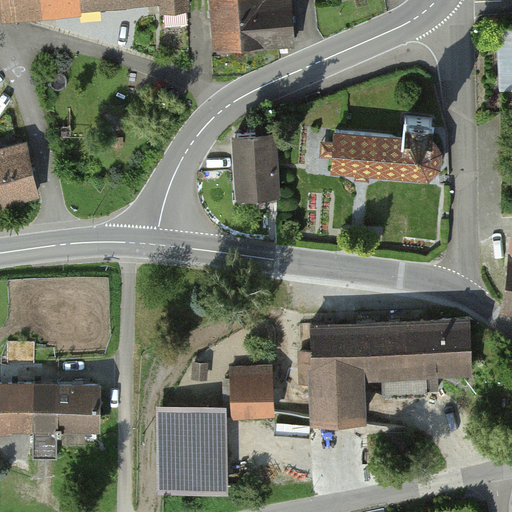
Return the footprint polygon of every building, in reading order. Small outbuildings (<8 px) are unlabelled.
[(0,0),(1,13),(189,0),(0,0)] [(215,0),(219,47),(294,40),(290,0),(215,0)] [(511,23),(497,25),(500,91),(511,90),(511,23)] [(333,151),(332,170),(363,173),(429,178),(437,171),(442,159),(439,145),(430,139),(430,131),(431,118),(402,116),(401,135),(344,131),(335,130),(333,151)] [(278,141),(236,144),(240,201),(283,198),(278,141)] [(0,155),(0,203),(40,194),(29,149),(0,155)] [(511,229),(501,307),(511,308),(511,229)] [(469,317),(307,322),(310,413),(359,411),(358,374),(470,370),(469,317)] [(274,366),(233,367),(234,411),(275,410),(274,366)] [(100,385),(0,383),(0,424),(99,426),(100,385)] [(226,409),(161,409),(161,492),(229,495),(226,409)] [(272,451),(272,478),(325,478),(325,451),(272,451)]
